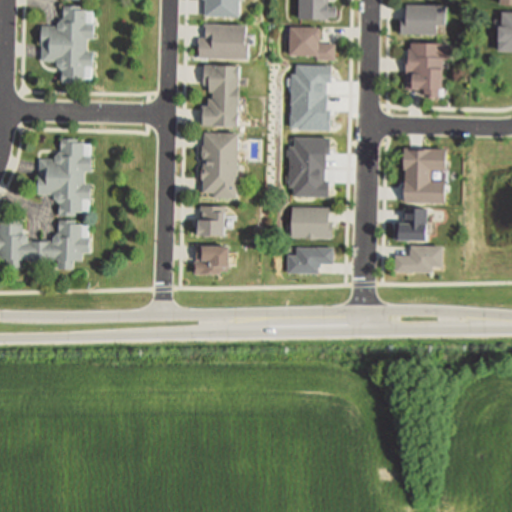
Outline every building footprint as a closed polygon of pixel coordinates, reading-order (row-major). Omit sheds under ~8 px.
[(328,0),(328,5),(336,5),(336,16),(327,15),(327,19),(301,19),(298,19),(298,0),(328,0)] [(446,5),(446,24),(438,24),(437,35),(407,34),(401,34),(402,16),(407,16),(408,5),(446,5)] [(76,11),(76,15),(84,15),(84,27),(91,27),(91,39),(84,39),(84,53),(91,53),(91,66),(84,66),(84,78),(76,78),(76,81),(64,81),(64,67),(61,67),(60,66),(60,61),(43,61),(43,46),(37,46),(37,30),(60,30),(60,26),(61,25),(64,25),(64,11),(76,11)] [(511,12),(511,51),(502,51),(499,51),(499,24),(502,24),(502,12),(511,12)] [(255,61),(255,26),(201,25),(201,60),(255,61)] [(334,59),(316,59),(316,54),(288,54),(289,26),(319,26),(319,41),(334,41),(334,59)] [(443,43),(442,89),(442,96),(425,95),(425,89),(411,88),(408,88),(408,83),(405,83),(406,59),(409,59),(409,47),(412,48),(412,42),(443,43)] [(239,65),(238,126),(212,126),(208,126),(203,126),(204,105),(208,105),(208,98),(213,98),(213,91),(208,91),(208,83),(204,83),(204,64),(208,65),(213,65),(239,65)] [(238,132),(237,197),(215,196),(215,194),(202,194),(203,132),(216,132),(238,132)] [(60,208),(60,194),(58,194),(56,193),(56,189),(41,189),(41,173),(42,173),(43,157),(57,158),(57,153),(59,152),(61,152),(61,138),(74,138),(74,142),(82,142),(82,154),(89,154),(88,167),(81,167),(81,174),(81,181),(88,181),(88,193),(81,193),(81,205),(72,205),(72,209),(60,208)] [(333,221),(332,236),(327,236),(291,235),(291,206),(328,207),(328,221),(333,221)] [(428,210),(428,222),(429,222),(429,239),(395,239),(395,222),(404,222),(404,210),(428,210)] [(7,215),(19,216),(19,223),(17,223),(17,229),(22,229),(24,231),(24,236),(54,236),(54,232),(57,229),(62,229),(62,224),(59,224),(59,216),(72,217),(71,220),(80,220),(79,253),(70,252),(70,261),(59,261),(59,252),(48,252),(48,253),(29,253),(29,252),(19,252),(18,260),(8,260),(8,251),(0,251),(0,219),(7,219),(7,215)] [(288,271),(288,252),(296,252),(296,245),(333,246),(332,263),(321,263),(321,266),(318,266),(317,272),(288,271)] [(444,247),(443,267),(434,266),(434,272),(396,271),(396,254),(411,255),(411,245),(434,246),(444,247)] [(197,277),(197,264),(201,264),(201,263),(198,263),(198,247),(202,247),(221,247),(221,251),(228,251),(235,251),(236,272),(232,272),(232,275),(225,275),(225,277),(197,277)]
